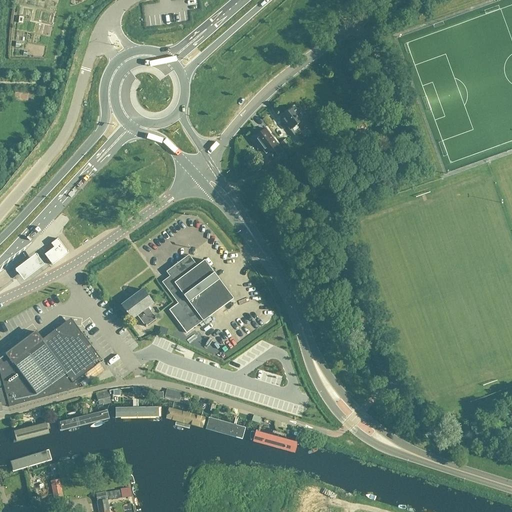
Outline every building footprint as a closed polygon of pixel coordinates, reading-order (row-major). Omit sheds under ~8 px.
[(280,118),(290,131),(295,137),(302,132),(308,127),(293,108),(280,118)] [(307,131),(310,135),(316,131),(313,126),(307,131)] [(282,152),(277,145),(265,129),(254,138),(265,154),(272,149),(278,156),(282,152)] [(291,148),(285,140),(279,144),(286,152),(291,148)] [(265,162),(255,169),(259,176),(270,168),(265,162)] [(53,248),(44,255),(52,266),(68,254),(57,240),(51,245),(53,248)] [(40,262),(36,256),(15,272),(20,278),(24,283),(45,268),(40,262)] [(161,283),(175,301),(177,304),(169,310),(173,316),(186,334),(194,327),(195,328),(233,299),(204,261),(196,267),(188,256),(166,273),(169,277),(161,283)] [(131,298),(150,324),(156,320),(147,308),(152,304),(142,290),(131,298)] [(145,328),(150,324),(131,298),(121,306),(131,320),(137,316),(145,328)] [(167,330),(160,327),(158,334),(165,336),(167,330)] [(0,375),(8,408),(78,391),(76,383),(102,362),(81,334),(77,337),(76,337),(59,334),(56,330),(43,340),(41,341),(35,333),(6,355),(7,356),(0,361),(0,375)] [(114,408),(114,418),(161,417),(161,407),(114,408)] [(168,407),(165,419),(203,429),(206,417),(168,407)] [(60,432),(109,419),(107,409),(57,422),(60,432)] [(205,429),(242,440),(246,428),(209,417),(205,429)] [(12,444),(49,435),(46,422),(9,432),(12,444)] [(298,442),(256,430),(252,442),(295,454),(298,442)] [(51,462),(48,451),(9,462),(13,473),(51,462)] [(54,500),(62,498),(60,486),(52,488),(54,500)] [(130,489),(105,493),(106,499),(131,495),(130,489)] [(108,511),(106,499),(105,493),(95,495),(98,511),(108,511)] [(318,511),(322,502),(302,497),(298,511),(318,511)]
